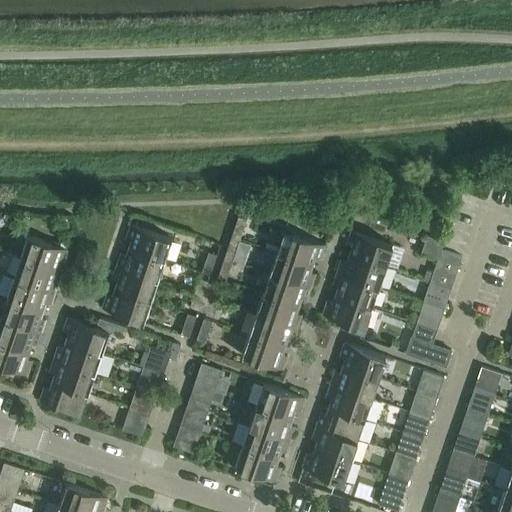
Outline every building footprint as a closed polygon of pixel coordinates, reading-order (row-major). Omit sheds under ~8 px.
[(238,216),(231,237),(240,240),(247,219),(238,216)] [(134,240),(132,248),(164,260),(172,238),(131,224),(126,237),(134,240)] [(284,230),(277,252),(310,263),(312,255),(320,258),(325,244),(284,230)] [(355,247),(352,255),(385,266),(393,244),(352,230),(347,244),(355,247)] [(29,235),(21,257),(54,268),(57,260),(65,263),(70,249),(67,248),(70,240),(63,238),(60,246),(29,235)] [(231,237),(225,257),(233,259),(240,240),(231,237)] [(121,254),(117,266),(157,280),(164,260),(132,248),(129,256),(121,254)] [(455,275),(456,275),(462,257),(441,250),(435,268),(455,275)] [(202,272),(210,275),(217,254),(209,251),(202,272)] [(277,252),(270,272),(311,286),(315,274),(307,271),(310,263),(277,252)] [(342,259),(338,272),(379,286),(385,266),(352,255),(350,262),(342,259)] [(21,257),(14,277),(55,291),(60,278),(52,276),(54,268),(21,257)] [(225,257),(217,278),(226,281),(233,259),(225,257)] [(121,281),(118,289),(151,301),(157,280),(117,266),(113,279),(121,281)] [(434,272),(431,281),(450,288),(451,288),(456,275),(455,275),(435,268),(434,272)] [(426,269),(423,278),(431,281),(434,272),(426,269)] [(270,272),(263,293),(296,304),(299,296),(307,299),(311,286),(270,272)] [(341,288),(338,295),(372,307),(379,286),(338,272),(333,285),(341,288)] [(14,277),(7,297),(41,309),(43,301),(51,304),(55,291),(14,277)] [(199,278),(194,292),(207,297),(212,282),(199,278)] [(212,282),(207,297),(219,301),(224,286),(212,282)] [(107,294),(103,308),(143,322),(151,301),(118,289),(116,297),(107,294)] [(189,307),(198,310),(202,311),(207,297),(194,292),(189,307)] [(263,293),(256,313),(297,327),(301,314),(293,312),(296,304),(263,293)] [(426,293),(424,301),(445,308),(447,300),(426,293)] [(323,314),(364,328),(372,307),(338,295),(336,303),(328,300),(323,314)] [(7,297),(0,318),(42,332),(46,319),(38,316),(41,309),(7,297)] [(207,297),(202,311),(214,315),(219,301),(207,297)] [(421,310),(442,317),(445,308),(424,301),(421,310)] [(188,313),(181,334),(189,336),(196,316),(188,313)] [(256,313),(249,334),(282,345),(285,337),(292,340),(297,327),(256,313)] [(71,335),(69,341),(102,352),(109,330),(122,334),(125,325),(99,317),(96,327),(68,317),(63,332),(71,335)] [(0,318),(0,319),(0,340),(27,350),(29,342),(37,344),(42,332),(0,318)] [(204,318),(197,339),(205,342),(212,321),(204,318)] [(279,353),(282,345),(249,334),(242,355),(269,364),(279,367),(283,369),(287,356),(279,353)] [(411,335),(405,352),(446,366),(452,349),(433,342),(412,335),(411,335)] [(24,357),(27,350),(0,340),(0,364),(28,374),(32,360),(24,357)] [(58,346),(54,359),(95,373),(102,352),(69,341),(66,349),(58,346)] [(170,356),(169,357),(175,359),(176,358),(177,355),(177,354),(177,353),(180,344),(173,342),(170,351),(171,352),(170,356)] [(349,358),(346,366),(379,377),(386,356),(345,342),(340,355),(349,358)] [(148,353),(168,360),(169,357),(170,356),(171,352),(170,351),(151,344),(148,353)] [(58,374),(55,382),(88,393),(95,373),(54,359),(50,372),(58,374)] [(201,362),(199,370),(219,377),(222,369),(201,362)] [(269,364),(267,371),(277,375),(279,367),(269,364)] [(143,366),(136,387),(157,394),(160,385),(164,373),(143,366)] [(335,372),(331,384),(371,398),(379,377),(346,366),(343,374),(335,372)] [(482,366),(479,374),(499,381),(502,373),(482,366)] [(421,377),(442,384),(445,376),(424,369),(421,377)] [(44,387),(40,400),(81,414),(88,393),(55,382),(53,389),(44,387)] [(264,383),(257,404),(290,416),(292,408),(300,410),(305,397),(264,383)] [(334,399),(332,407),(365,419),(371,398),(331,384),(326,396),(334,399)] [(133,395),(154,402),(157,394),(136,387),(133,395)] [(190,395),(187,404),(208,411),(211,402),(190,395)] [(468,407),(488,414),(491,406),(470,399),(468,407)] [(412,402),(409,411),(430,418),(433,409),(412,402)] [(187,404),(184,412),(205,419),(208,411),(187,404)] [(257,404),(250,425),(291,439),(295,426),(287,423),(290,416),(257,404)] [(321,412),(317,425),(358,439),(365,419),(332,407),(329,414),(321,412)] [(468,407),(465,414),(486,421),(488,414),(468,407)] [(407,418),(428,425),(430,418),(409,411),(407,418)] [(125,420),(122,429),(143,436),(146,427),(125,420)] [(250,425),(243,445),(276,457),(278,449),(286,451),(291,439),(250,425)] [(321,440),(318,448),(351,459),(358,439),(317,425),(313,437),(321,440)] [(176,437),(173,446),(194,453),(197,444),(176,437)] [(457,439),(454,447),(475,455),(478,446),(457,439)] [(398,443),(396,452),(416,459),(419,450),(398,443)] [(243,445),(236,467),(276,481),(281,467),(273,464),(276,457),(243,445)] [(454,447),(451,456),(472,463),(475,455),(454,447)] [(343,480),(351,459),(318,448),(315,456),(307,453),(303,467),(343,480)] [(393,460),(414,467),(416,459),(396,452),(393,460)] [(4,462),(2,470),(22,477),(25,468),(4,462)] [(443,481),(440,489),(461,496),(463,488),(443,481)] [(0,483),(0,497),(14,502),(18,490),(0,483)] [(67,483),(60,504),(82,511),(93,511),(95,508),(103,510),(108,497),(67,483)] [(402,501),(405,492),(384,485),(381,493),(402,501)] [(440,489),(437,497),(458,504),(461,496),(440,489)] [(511,511),(511,490),(505,489),(498,509),(507,511),(511,511)] [(437,497),(433,509),(440,511),(468,511),(472,500),(461,496),(458,504),(437,497)] [(0,497),(0,506),(11,510),(14,502),(0,497)]
